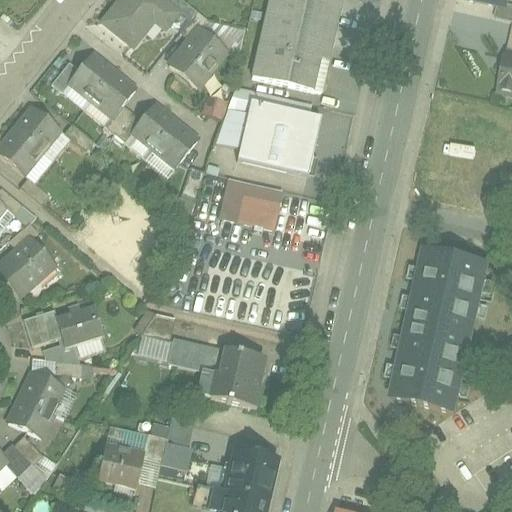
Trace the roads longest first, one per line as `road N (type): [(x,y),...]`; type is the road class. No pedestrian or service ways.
road 1 (tertiary): [(320,440),(420,0)]
road 2 (residential): [(320,440),(397,485),(414,511)]
